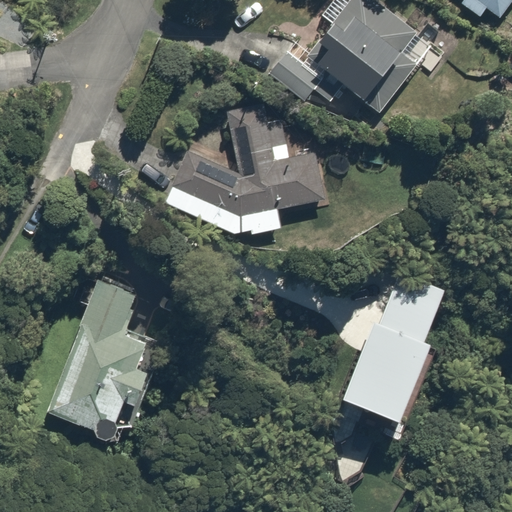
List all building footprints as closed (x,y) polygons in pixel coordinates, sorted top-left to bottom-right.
[(325,43),(313,57),(380,110),(419,61),(426,67),(448,39),(411,10),(406,17),(384,0),(329,0),(319,13),(327,20),(315,35),(325,43)] [(511,0),(458,0),(457,2),(478,16),(486,3),(503,15),(511,1),(511,0)] [(326,81),(280,49),(263,73),(308,106),(326,81)] [(277,101),(226,114),(239,165),(233,167),(184,146),(162,201),(252,234),(284,227),(279,204),(323,194),(313,149),(290,154),(277,101)] [(150,287),(92,267),(43,408),(134,440),(169,339),(136,327),(150,287)] [(445,287),(400,268),(378,321),(370,318),(341,390),(394,412),(445,287)]
